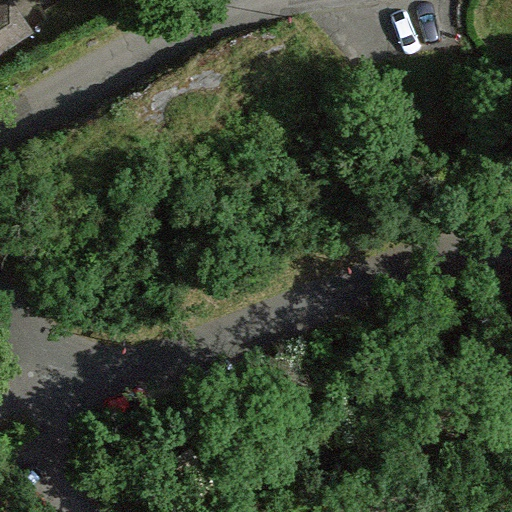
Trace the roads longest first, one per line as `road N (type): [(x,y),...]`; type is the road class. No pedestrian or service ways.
road 1 (residential): [(18,342),(125,372),(248,345),(511,231)]
road 2 (residential): [(0,134),(193,29),(359,0)]
road 3 (residential): [(89,511),(18,342)]
